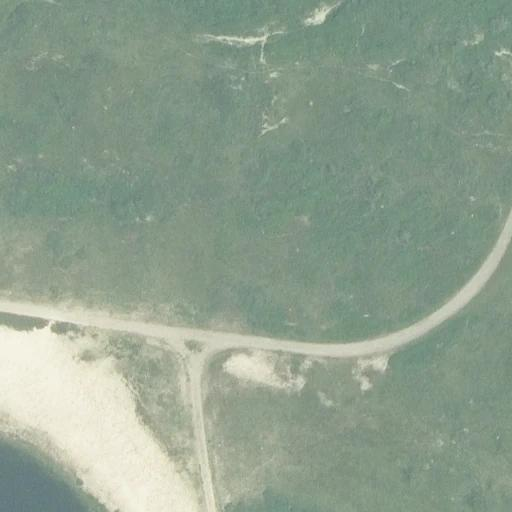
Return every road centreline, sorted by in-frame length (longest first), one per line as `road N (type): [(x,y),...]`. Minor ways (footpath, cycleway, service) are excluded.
road 1 (track): [(511,214),(453,304),(411,331),(348,347),(194,330)]
road 2 (track): [(194,330),(0,309)]
